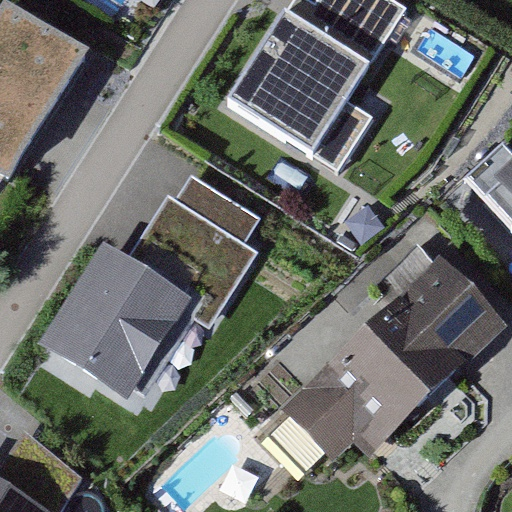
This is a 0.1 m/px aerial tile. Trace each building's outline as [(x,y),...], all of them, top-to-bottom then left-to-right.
[(338,0),(314,39),(288,22),(233,109),(317,162),(410,15),(385,0),(338,0)] [(87,64),(8,14),(0,25),(0,179),(10,186),(87,64)] [(511,174),(497,187),(511,204),(511,174)] [(112,261),(55,351),(129,397),(183,313),(208,329),(270,233),(198,187),(140,279),(112,261)] [(511,337),(511,333),(438,263),(291,417),(342,465),(366,439),(391,464),(511,337)] [(22,511),(0,497),(0,511),(22,511)]
